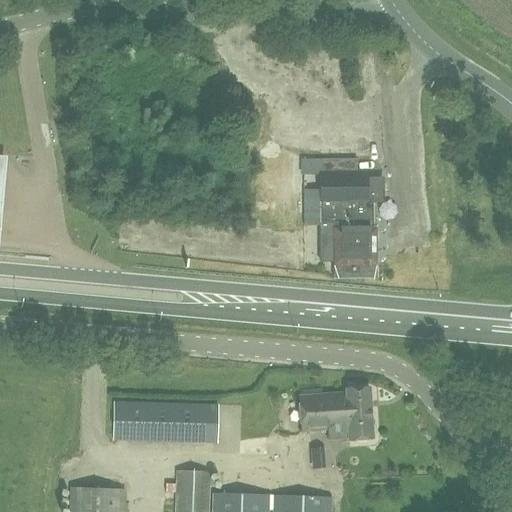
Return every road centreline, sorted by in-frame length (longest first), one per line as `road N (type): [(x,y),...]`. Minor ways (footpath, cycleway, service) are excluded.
road 1 (unclassified): [(511,453),(468,435),(394,366),(0,326)]
road 2 (unclassified): [(393,4),(348,17),(97,8),(0,31)]
road 3 (primary): [(511,327),(250,304)]
road 4 (primary): [(250,304),(180,285),(0,268)]
road 5 (primary): [(0,294),(178,310),(250,304)]
road 6 (tertiary): [(511,105),(424,43),(393,4)]
